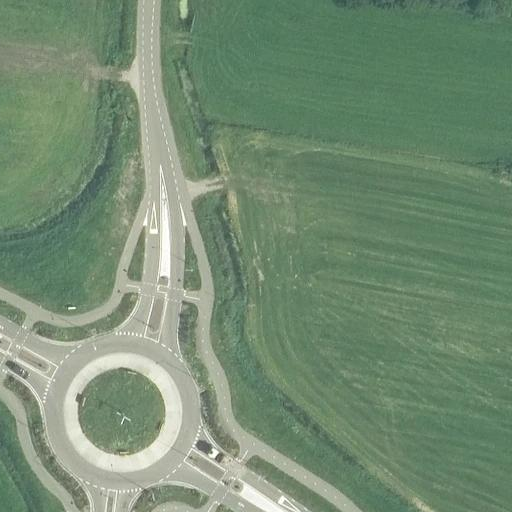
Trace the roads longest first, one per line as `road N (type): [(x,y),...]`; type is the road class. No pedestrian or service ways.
road 1 (unclassified): [(149,343),(164,267),(145,57),(149,0)]
road 2 (secondary): [(59,377),(53,431),(66,456),(113,483)]
road 3 (secondary): [(181,455),(196,404),(172,357),(149,343)]
